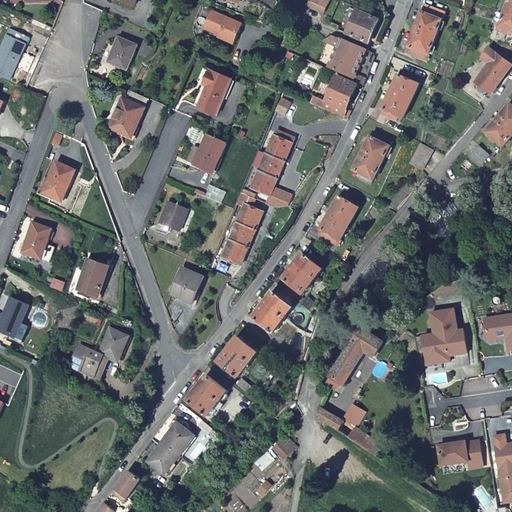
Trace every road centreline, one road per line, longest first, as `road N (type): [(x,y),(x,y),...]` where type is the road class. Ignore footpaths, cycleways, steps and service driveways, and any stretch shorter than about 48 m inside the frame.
road 1 (residential): [(406,0),(299,229),(180,386)]
road 2 (unclassified): [(435,195),(341,301),(310,378),(292,511)]
road 3 (residential): [(79,89),(55,101),(0,244)]
road 4 (residential): [(124,218),(180,386)]
road 5 (residential): [(180,386),(89,511)]
road 6 (unclassified): [(511,81),(440,168),(435,195)]
road 7 (residential): [(79,89),(124,218)]
